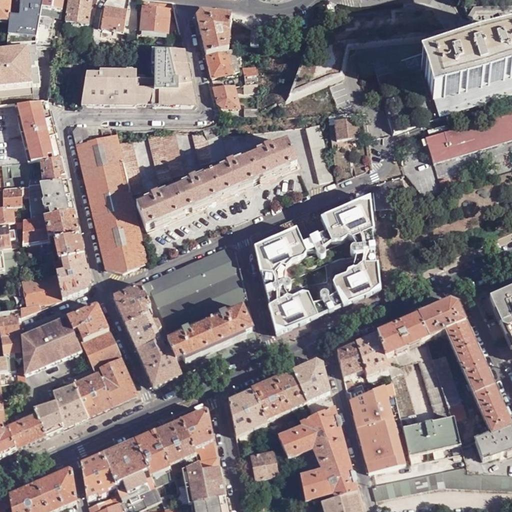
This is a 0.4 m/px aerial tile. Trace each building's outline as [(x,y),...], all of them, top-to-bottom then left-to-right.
[(11,0),(0,0),(0,22),(10,23),(11,0)] [(11,0),(10,23),(7,46),(14,45),(36,44),(43,0),(11,0)] [(43,0),(36,44),(36,46),(50,47),(54,19),(61,20),(64,0),(43,0)] [(97,0),(69,0),(66,25),(87,29),(90,17),(95,18),(97,7),(97,0)] [(172,3),(150,1),(149,10),(143,10),(141,33),(167,35),(169,12),(174,12),(172,3)] [(114,11),(105,10),(101,32),(123,35),(127,12),(114,11)] [(228,54),(232,18),(230,17),(201,15),(197,21),(206,58),(228,54)] [(259,34),(252,33),(251,33),(250,49),(258,50),(259,34)] [(424,68),(420,69),(424,82),(426,81),(433,101),(443,98),(444,100),(475,91),(511,79),(511,37),(487,45),(487,42),(453,53),(454,56),(423,65),(424,68)] [(184,52),(181,43),(165,43),(165,52),(184,52)] [(234,53),(228,54),(206,58),(212,81),(238,75),(234,53)] [(185,57),(184,54),(156,54),(156,69),(157,69),(157,82),(152,83),(138,83),(137,75),(108,75),(108,77),(86,77),(81,109),(178,111),(178,61),(185,57)] [(188,111),(195,101),(185,57),(178,61),(178,111),(188,111)] [(258,86),(258,68),(243,70),(246,87),(258,86)] [(59,88),(51,86),(48,100),(56,103),(59,88)] [(243,95),(258,95),(258,86),(246,87),(244,87),(243,95)] [(214,89),(219,108),(223,112),(239,111),(235,88),(214,89)] [(192,111),(196,106),(195,101),(188,111),(192,111)] [(48,103),(0,108),(0,166),(33,162),(41,162),(61,159),(50,112),(46,111),(48,103)] [(511,109),(425,137),(425,138),(421,140),(429,161),(432,160),(433,163),(511,138),(511,109)] [(329,116),(330,127),(336,126),(338,143),(360,141),(359,124),(365,123),(364,114),(329,116)] [(320,125),(306,129),(320,185),(333,182),(320,125)] [(122,276),(147,266),(142,245),(143,244),(131,196),(144,193),(136,157),(131,142),(119,145),(117,137),(90,144),(86,130),(76,129),(72,134),(78,154),(107,271),(122,276)] [(162,136),(149,138),(160,184),(172,181),(172,178),(184,175),(174,131),(162,134),(162,136)] [(208,139),(203,135),(193,135),(201,166),(213,162),(225,157),(220,134),(209,141),(208,139)] [(261,185),(298,169),(288,144),(280,147),(278,145),(270,149),(270,147),(263,150),(264,151),(256,154),(257,157),(241,164),(240,161),(233,165),(232,163),(226,166),(227,167),(219,171),(220,173),(213,176),(211,174),(209,175),(210,177),(204,180),(202,178),(195,181),(195,180),(189,182),(189,184),(181,187),(183,190),(167,196),(166,194),(158,197),(157,196),(152,199),(153,200),(144,204),(145,206),(137,210),(148,235),(261,185)] [(67,182),(61,159),(41,162),(42,177),(30,179),(29,187),(67,182)] [(0,166),(0,192),(26,191),(28,190),(29,187),(30,179),(33,162),(0,166)] [(74,212),(67,182),(29,187),(28,190),(29,190),(29,208),(23,208),(20,222),(20,223),(74,212)] [(373,193),(373,187),(252,239),(277,337),(297,328),(299,315),(285,285),(327,267),(338,292),(341,299),(356,303),(360,302),(336,248),(378,230),(376,212),(373,193)] [(405,190),(373,193),(376,212),(407,209),(405,190)] [(0,210),(10,209),(20,208),(20,200),(26,200),(26,191),(0,192),(0,210)] [(0,226),(12,225),(10,209),(0,210),(0,226)] [(80,238),(74,212),(20,223),(20,224),(21,232),(23,249),(43,246),(52,245),(51,240),(56,239),(57,243),(80,238)] [(16,242),(15,232),(10,233),(9,226),(0,227),(0,251),(2,251),(11,250),(10,242),(16,242)] [(385,291),(378,230),(336,248),(360,302),(371,297),(385,291)] [(84,258),(80,238),(57,243),(56,244),(60,264),(63,263),(84,258)] [(57,271),(56,265),(52,245),(43,246),(49,272),(57,271)] [(0,251),(0,273),(5,273),(5,276),(18,275),(16,253),(2,254),(2,251),(0,251)] [(226,251),(150,284),(155,296),(152,297),(172,342),(167,345),(169,351),(182,379),(255,347),(257,343),(235,254),(226,251)] [(91,286),(84,258),(63,263),(65,275),(58,277),(59,281),(59,283),(63,303),(87,294),(91,286)] [(21,320),(63,303),(59,283),(59,281),(19,287),(22,309),(21,310),(21,311),(21,320)] [(155,296),(150,284),(142,288),(147,299),(152,297),(155,296)] [(147,299),(142,288),(114,300),(126,328),(149,318),(146,311),(151,309),(147,299)] [(335,306),(354,304),(356,303),(341,299),(338,292),(335,297),(321,302),(311,310),(315,315),(335,306)] [(511,293),(490,303),(506,341),(511,338),(511,293)] [(451,305),(419,319),(429,343),(446,335),(466,327),(458,308),(451,305)] [(96,308),(67,321),(74,335),(79,332),(85,344),(85,345),(109,334),(98,309),(97,308),(96,308)] [(21,320),(21,311),(0,314),(0,324),(2,340),(22,337),(21,320)] [(149,318),(126,328),(138,355),(161,345),(157,338),(161,333),(161,332),(158,325),(152,325),(149,318)] [(419,319),(377,338),(389,371),(392,382),(393,386),(393,388),(405,384),(401,369),(420,363),(425,381),(437,378),(432,363),(426,344),(429,343),(419,319)] [(83,354),(74,335),(67,321),(62,323),(49,328),(64,363),(83,354)] [(511,431),(466,327),(446,335),(489,432),(490,431),(493,437),(475,444),(482,463),(489,460),(490,462),(511,454),(511,437),(510,432),(511,431)] [(64,363),(49,328),(22,340),(24,359),(25,374),(26,379),(64,363)] [(121,361),(109,334),(85,345),(85,344),(82,345),(95,372),(95,374),(98,373),(97,371),(121,361)] [(22,340),(22,337),(2,340),(5,361),(15,360),(24,359),(22,340)] [(377,338),(356,347),(365,374),(368,380),(389,371),(377,338)] [(155,391),(182,379),(169,351),(165,353),(161,345),(138,355),(153,389),(154,390),(155,391)] [(365,374),(356,347),(338,355),(345,381),(365,374)] [(446,358),(432,363),(437,378),(448,411),(462,407),(446,358)] [(15,360),(5,361),(0,362),(0,376),(16,374),(15,360)] [(137,396),(121,361),(97,371),(98,373),(99,375),(112,410),(135,400),(137,396)] [(316,364),(292,374),(307,406),(313,419),(334,411),(322,368),(316,364)] [(26,385),(25,374),(17,374),(19,386),(20,386),(26,385)] [(292,374),(276,381),(292,413),(307,406),(292,374)] [(89,421),(112,410),(99,375),(74,386),(89,421)] [(448,411),(437,378),(425,381),(434,413),(441,424),(452,422),(448,411)] [(276,381),(252,392),(265,424),(292,413),(276,381)] [(353,382),(345,385),(347,392),(355,389),(353,382)] [(393,388),(403,432),(412,430),(411,425),(414,424),(413,419),(416,418),(405,384),(393,388)] [(28,408),(26,385),(20,386),(23,409),(28,408)] [(89,421),(74,386),(69,388),(70,389),(54,396),(56,400),(65,431),(89,421)] [(265,424),(252,392),(231,401),(230,403),(237,440),(239,440),(267,427),(265,424)] [(381,395),(369,398),(370,402),(355,406),(364,438),(365,438),(368,448),(388,443),(393,439),(390,435),(386,439),(384,433),(386,430),(383,419),(386,415),(381,395)] [(65,431),(56,400),(32,410),(46,440),(65,431)] [(467,421),(462,407),(448,411),(452,422),(455,421),(455,425),(467,421)] [(16,453),(46,440),(32,410),(29,411),(23,414),(15,418),(15,419),(10,421),(12,429),(8,431),(16,453)] [(357,497),(334,411),(313,419),(302,424),(304,428),(278,440),(286,459),(290,459),(293,472),(299,470),(307,505),(335,497),(336,502),(357,497)] [(206,412),(182,423),(192,450),(198,448),(202,459),(196,461),(198,466),(199,469),(200,473),(201,475),(221,472),(210,414),(206,412)] [(464,457),(463,450),(455,425),(455,421),(452,422),(441,424),(412,430),(403,432),(412,468),(454,459),(455,462),(463,460),(462,457),(464,457)] [(182,423),(155,434),(174,476),(181,473),(198,466),(196,461),(192,450),(182,423)] [(0,460),(16,453),(8,431),(6,425),(0,427),(0,460)] [(267,427),(239,440),(239,443),(268,430),(267,427)] [(155,434),(136,442),(157,489),(172,483),(177,498),(179,497),(176,481),(174,476),(155,434)] [(136,442),(104,456),(117,489),(120,495),(123,503),(128,511),(142,511),(150,509),(146,500),(144,501),(142,496),(157,489),(136,442)] [(270,446),(254,455),(254,458),(252,458),(257,483),(281,477),(281,474),(284,474),(282,464),(280,465),(279,463),(278,463),(275,453),(272,454),(270,446)] [(117,489),(104,456),(81,466),(88,501),(102,495),(104,497),(108,495),(107,493),(117,489)] [(202,494),(197,473),(200,473),(199,469),(198,466),(181,473),(174,476),(176,481),(179,497),(177,498),(172,500),(180,508),(196,505),(203,504),(201,494),(202,494)] [(511,478),(467,476),(467,470),(378,488),(378,489),(373,491),(376,504),(437,491),(444,490),(511,493),(511,478)] [(46,511),(59,511),(78,504),(73,472),(70,471),(37,486),(46,511)] [(225,493),(221,472),(201,475),(200,473),(197,473),(202,494),(201,494),(203,504),(226,499),(225,493)] [(11,511),(46,511),(37,486),(9,499),(11,511)] [(123,503),(120,495),(113,498),(116,506),(123,503)] [(361,511),(357,497),(336,502),(302,511),(361,511)] [(11,511),(9,499),(0,503),(0,511),(11,511)] [(228,511),(226,499),(203,504),(196,505),(196,511),(228,511)] [(104,502),(91,508),(91,511),(103,511),(107,510),(104,502)] [(107,510),(103,511),(128,511),(123,503),(116,506),(107,510)]
